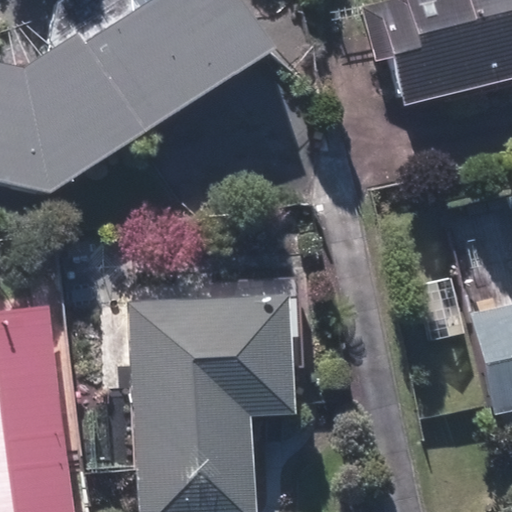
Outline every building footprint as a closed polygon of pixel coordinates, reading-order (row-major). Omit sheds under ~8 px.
[(42,56),(23,69),(0,63),(0,184),(52,195),(276,52),(243,0),(64,0),(54,7),(42,56)] [(511,0),(358,0),(377,119),(511,98),(511,0)] [(511,205),(511,206),(511,207),(511,306),(472,316),(495,415),(511,411),(511,205)] [(487,271),(477,227),(438,236),(448,280),(487,271)] [(449,344),(444,284),(412,287),(417,347),(449,344)] [(298,413),(292,295),(126,303),(136,494),(139,494),(140,511),(257,511),(253,415),(298,413)] [(0,511),(82,511),(55,309),(0,316),(0,511)]
